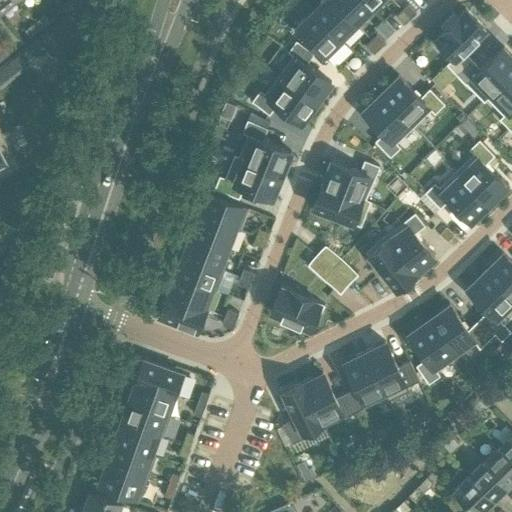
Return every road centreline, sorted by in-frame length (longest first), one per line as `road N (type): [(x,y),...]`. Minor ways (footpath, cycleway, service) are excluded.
road 1 (residential): [(451,0),(355,88),(319,147),(233,363)]
road 2 (residential): [(233,363),(254,370),(402,302),(511,204)]
road 3 (tertiary): [(0,504),(73,304)]
road 4 (tertiary): [(73,304),(139,102)]
road 5 (residential): [(73,304),(233,363)]
